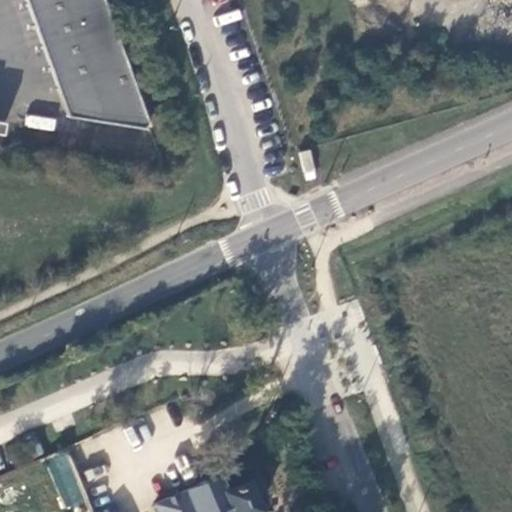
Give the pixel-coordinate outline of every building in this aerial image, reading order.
[(15,0),(58,121),(137,134),(140,131),(93,0),(15,0)] [(67,433),(72,445),(95,435),(91,423),(67,433)] [(35,430),(23,435),(26,440),(37,435),(35,430)] [(42,441),(49,457),(66,450),(66,448),(72,445),(67,433),(66,431),(42,441)] [(37,435),(26,440),(33,456),(44,451),(37,435)] [(92,511),(126,511),(95,435),(72,445),(66,448),(66,450),(92,511)] [(67,452),(46,460),(64,509),(85,502),(67,452)] [(156,503),(159,511),(254,511),(260,509),(249,481),(227,490),(220,474),(188,486),(189,489),(156,503)]
